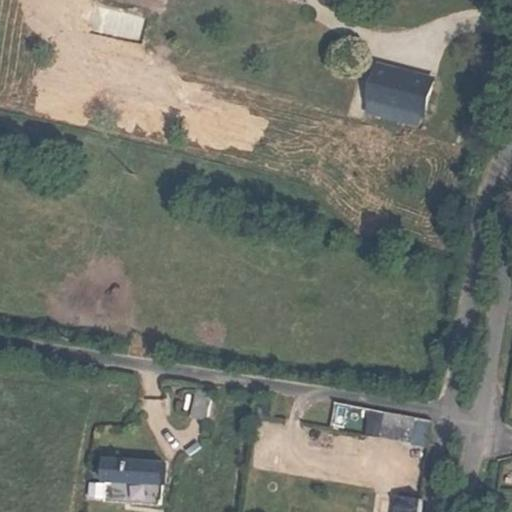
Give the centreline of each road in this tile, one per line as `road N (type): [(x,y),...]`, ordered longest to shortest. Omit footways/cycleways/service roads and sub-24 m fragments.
road 1 (unclassified): [(450,412),(102,358),(0,334)]
road 2 (tertiary): [(511,160),(500,172),(450,412)]
road 3 (tertiary): [(477,417),(511,197)]
road 4 (unknown): [(511,130),(403,129),(316,75)]
